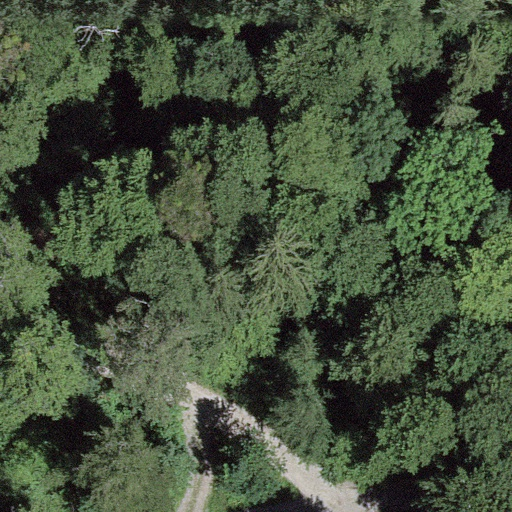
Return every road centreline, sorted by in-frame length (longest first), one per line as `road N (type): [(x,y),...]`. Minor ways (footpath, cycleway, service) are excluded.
road 1 (track): [(496,511),(340,506)]
road 2 (track): [(147,365),(0,328)]
road 3 (track): [(247,425),(340,506)]
